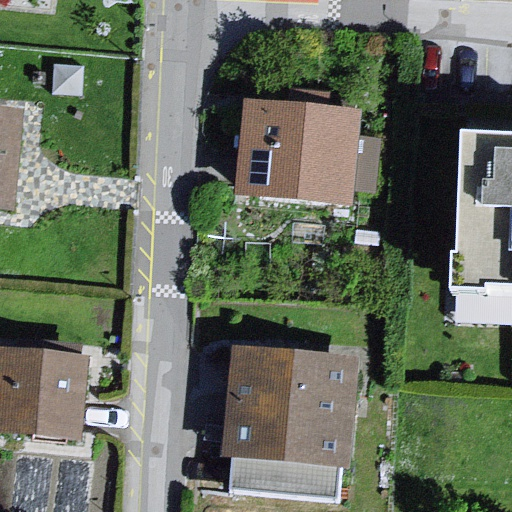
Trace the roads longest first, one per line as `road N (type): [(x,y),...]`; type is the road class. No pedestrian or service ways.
road 1 (residential): [(181,11),(156,511)]
road 2 (residential): [(181,11),(511,23)]
